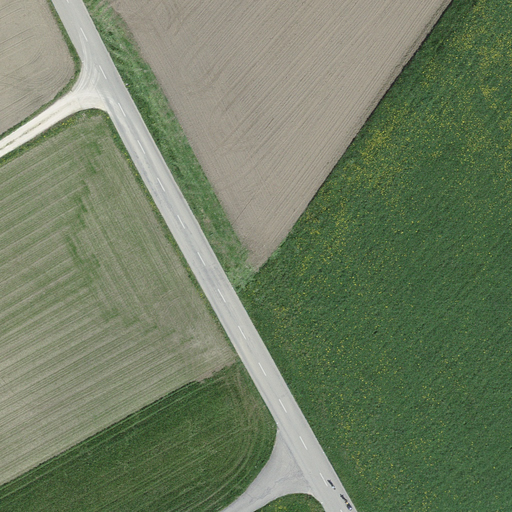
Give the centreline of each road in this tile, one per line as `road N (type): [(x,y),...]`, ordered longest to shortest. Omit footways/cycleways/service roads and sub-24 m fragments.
road 1 (tertiary): [(65,0),(340,511)]
road 2 (track): [(105,82),(0,145)]
